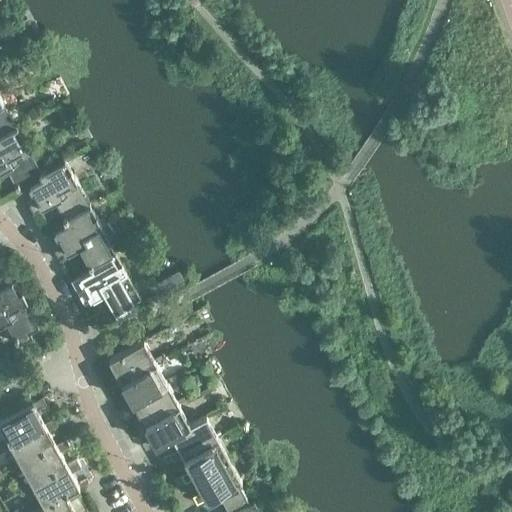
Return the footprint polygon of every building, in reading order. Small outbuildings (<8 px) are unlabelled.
[(38,65),(34,57),(33,57),(21,63),(26,72),(38,65)] [(0,131),(16,123),(0,94),(0,131)] [(45,176),(42,171),(16,123),(0,131),(0,171),(9,166),(17,182),(15,183),(19,190),(30,184),(45,176)] [(89,201),(65,158),(42,171),(45,176),(30,184),(36,194),(27,199),(34,212),(57,199),(65,214),(89,201)] [(115,247),(89,201),(65,214),(63,216),(67,222),(55,229),(62,240),(53,245),(59,258),(82,245),(91,260),(115,247)] [(142,296),(115,247),(91,260),(89,261),(92,268),(81,275),(87,286),(78,291),(85,303),(108,291),(116,306),(114,307),(118,315),(133,307),(131,302),(142,296)] [(39,326),(29,307),(31,306),(16,278),(0,286),(0,323),(7,320),(16,335),(14,336),(18,343),(33,335),(30,331),(39,326)] [(121,380),(156,361),(144,339),(109,358),(117,373),(107,378),(111,385),(121,380)] [(123,406),(133,401),(167,382),(156,361),(121,380),(129,394),(119,399),(123,406)] [(144,422),(179,403),(167,382),(133,401),(140,415),(130,420),(134,427),(144,422)] [(44,422),(37,408),(46,403),(42,395),(33,401),(32,400),(0,418),(0,424),(9,441),(44,422)] [(172,434),(190,423),(179,403),(144,422),(152,436),(142,441),(146,448),(156,443),(172,434)] [(183,455),(218,435),(206,414),(190,423),(172,434),(179,448),(170,453),(174,460),(183,455)] [(56,443),(48,429),(58,424),(54,416),(44,422),(9,441),(21,462),(56,443)] [(185,481),(195,476),(230,457),(218,435),(183,455),(191,469),(181,474),(185,481)] [(68,464),(60,450),(70,445),(66,437),(56,443),(21,462),(33,483),(68,464)] [(237,481),(242,478),(230,457),(195,476),(203,490),(193,495),(197,502),(207,497),(216,493),(237,481)] [(80,486),(72,471),(81,466),(77,458),(68,464),(33,483),(44,503),(75,486),(76,488),(80,486)] [(243,492),(237,481),(216,493),(216,494),(218,493),(224,503),(243,492)] [(76,511),(69,500),(79,494),(76,488),(75,486),(44,503),(30,511),(76,511)] [(250,503),(243,492),(224,503),(228,511),(232,511),(234,511),(250,503)] [(260,511),(254,500),(250,503),(234,511),(260,511)] [(12,511),(30,511),(23,503),(12,511)]
